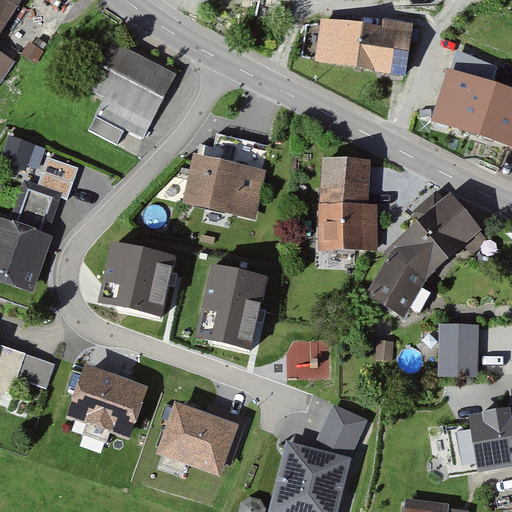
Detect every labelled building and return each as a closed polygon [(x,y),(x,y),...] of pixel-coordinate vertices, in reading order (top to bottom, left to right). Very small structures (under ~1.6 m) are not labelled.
[(0,39),(24,0),(0,0),(0,83),(16,58),(0,48),(0,39)] [(387,27),(327,20),(322,66),(412,77),(419,23),(388,19),(387,27)] [(318,57),(318,28),(305,27),(304,57),(318,57)] [(167,70),(116,43),(90,92),(105,100),(97,115),(145,140),(179,76),(167,70)] [(511,94),(448,75),(432,126),(511,149),(511,94)] [(223,128),(218,159),(199,156),(190,210),(262,223),(277,138),(223,128)] [(42,147),(18,138),(8,163),(31,173),(42,147)] [(377,162),(330,159),(324,251),(371,254),(377,162)] [(69,199),(78,168),(49,160),(40,191),(69,199)] [(22,225),(0,217),(0,277),(37,290),(55,236),(49,234),(60,201),(33,192),(22,225)] [(468,196),(393,251),(374,295),(411,318),(430,285),(493,237),(468,196)] [(477,329),(443,327),(440,376),(474,378),(477,329)] [(0,405),(3,407),(23,356),(0,347),(0,405)] [(156,387),(93,365),(74,418),(137,440),(156,387)] [(215,396),(210,412),(181,402),(162,457),(226,480),(232,461),(239,464),(257,411),(215,396)] [(336,396),(315,446),(291,441),(276,511),(339,511),(352,454),(371,411),(336,396)] [(511,415),(486,417),(491,471),(511,468),(511,415)] [(444,429),(448,474),(473,472),(468,426),(444,429)]
